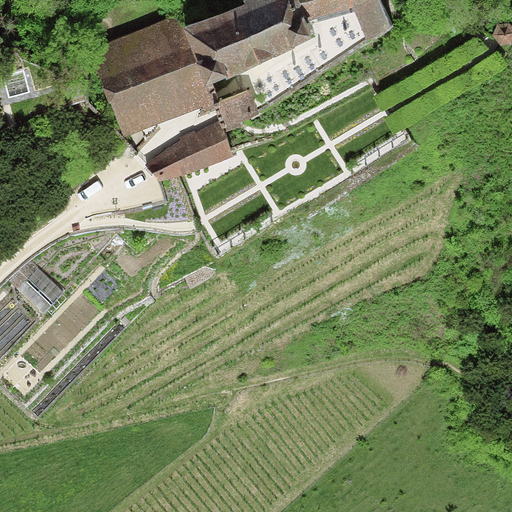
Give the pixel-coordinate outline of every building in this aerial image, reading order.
[(178,16),(90,51),(125,139),(201,108),(204,115),(216,110),(221,121),(227,136),(242,129),(240,122),(259,114),(393,27),(381,0),(242,0),(245,4),(183,27),(178,16)] [(492,35),(499,44),(510,42),(511,37),(511,31),(506,25),(496,26),(492,35)] [(33,106),(23,69),(0,75),(10,112),(33,106)] [(227,136),(221,121),(196,132),(195,130),(180,137),(182,139),(146,164),(159,182),(185,175),(234,157),(227,136)] [(25,260),(5,282),(41,315),(61,292),(25,260)]
